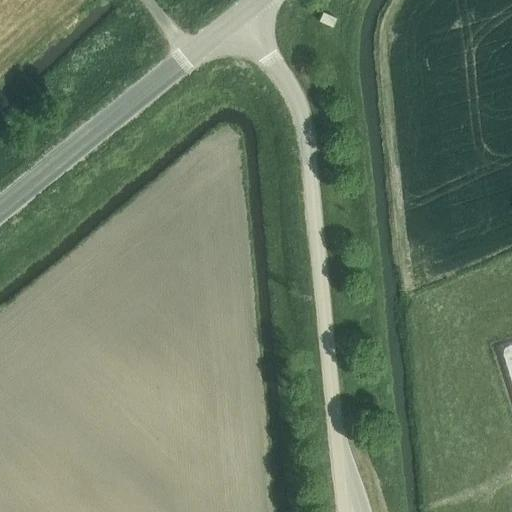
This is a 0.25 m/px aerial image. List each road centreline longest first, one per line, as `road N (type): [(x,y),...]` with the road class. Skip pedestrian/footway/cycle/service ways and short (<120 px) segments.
road 1 (unclassified): [(341,511),(305,127),(295,97),(232,18)]
road 2 (tertiary): [(232,18),(0,210)]
